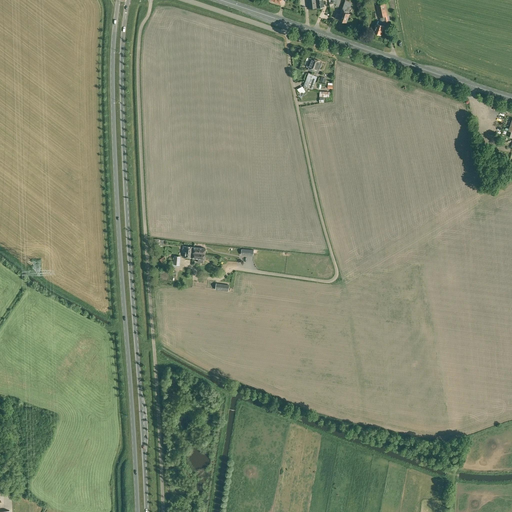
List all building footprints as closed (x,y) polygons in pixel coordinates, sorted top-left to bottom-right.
[(317,7),(316,0),(308,0),(309,8),(317,7)] [(346,5),(344,11),(342,11),(341,14),(337,13),(335,18),(346,22),(350,13),(348,13),(350,6),(352,3),(347,2),(346,5)] [(378,21),(377,24),(374,32),(381,34),(386,19),(387,22),(389,21),(386,8),(385,3),(376,5),(379,18),(381,17),(382,22),(378,21)] [(315,60),(315,59),(312,58),(310,58),(307,66),(309,67),(308,69),(311,71),(312,68),(313,69),(315,65),(314,65),(316,60),(315,60)] [(312,68),(311,71),(313,71),(313,70),(316,71),(316,70),(317,70),(317,68),(320,69),(322,62),(320,61),(315,59),(315,60),(316,60),(314,65),(315,65),(313,69),(312,68)] [(311,74),(307,87),(310,88),(311,86),(313,87),(317,76),(311,74)] [(321,104),(325,104),(326,99),(330,100),(331,94),(322,93),(321,104)] [(184,257),(192,258),(193,252),(193,247),(183,245),(182,251),(184,251),(184,257)] [(171,266),(173,267),(179,267),(180,265),(181,256),(174,255),(173,264),(172,264),(171,266)]
